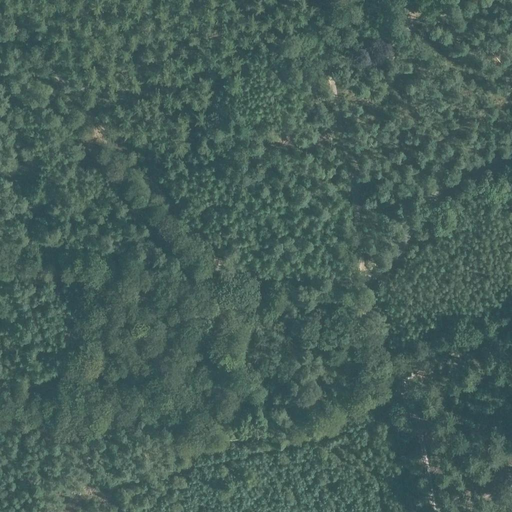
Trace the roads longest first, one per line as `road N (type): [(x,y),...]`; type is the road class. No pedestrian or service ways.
road 1 (unclassified): [(0,242),(365,280),(451,177),(511,152)]
road 2 (track): [(434,511),(404,382)]
